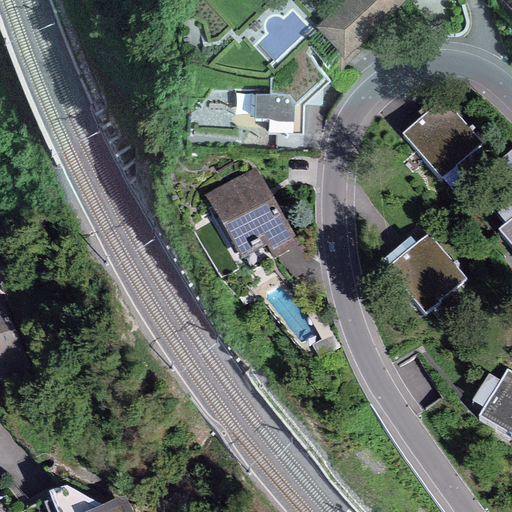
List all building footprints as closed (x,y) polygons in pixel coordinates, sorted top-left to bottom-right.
[(356,0),(331,28),(361,56),(412,0),(356,0)] [(311,56),(259,104),(260,142),(298,140),(297,107),(330,77),(311,56)] [(441,103),(404,141),(452,187),(489,150),(441,103)] [(269,179),(220,206),(255,269),(304,243),(269,179)] [(511,226),(501,237),(511,248),(511,226)] [(438,240),(400,274),(441,322),(480,288),(438,240)] [(3,304),(0,305),(0,379),(30,367),(3,304)] [(511,374),(510,373),(489,423),(511,433),(511,374)] [(71,492),(44,507),(46,511),(130,511),(126,501),(105,511),(71,492)] [(387,511),(378,502),(368,511),(387,511)]
